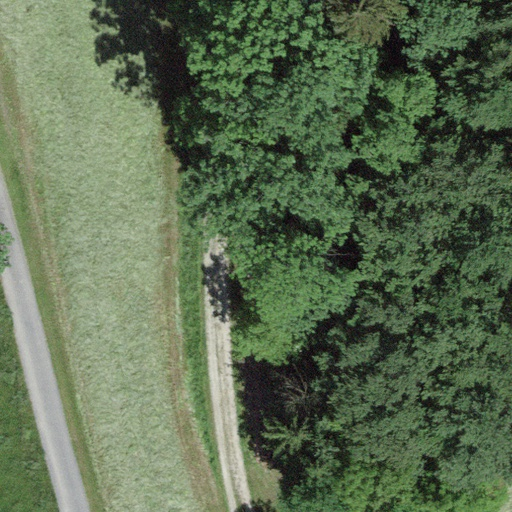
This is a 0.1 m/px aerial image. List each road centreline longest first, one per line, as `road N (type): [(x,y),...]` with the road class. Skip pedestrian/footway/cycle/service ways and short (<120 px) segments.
road 1 (track): [(245,511),(217,323),(229,0)]
road 2 (track): [(76,511),(0,196)]
road 3 (track): [(511,359),(456,511)]
